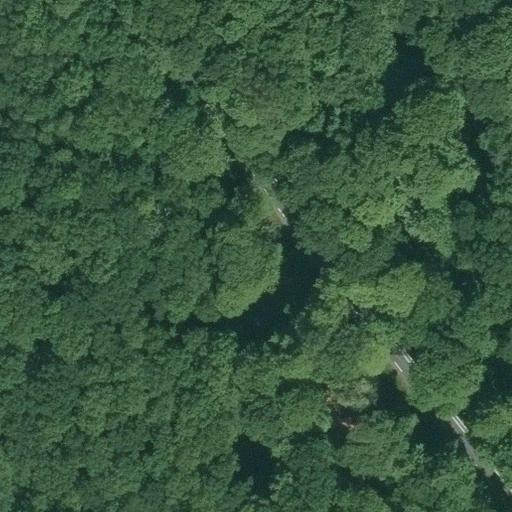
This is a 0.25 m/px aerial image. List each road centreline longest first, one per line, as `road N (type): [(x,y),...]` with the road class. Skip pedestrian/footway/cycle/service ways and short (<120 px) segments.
road 1 (unclassified): [(372,511),(278,439),(254,386),(203,197),(66,0)]
road 2 (primary): [(511,488),(358,302),(142,0)]
